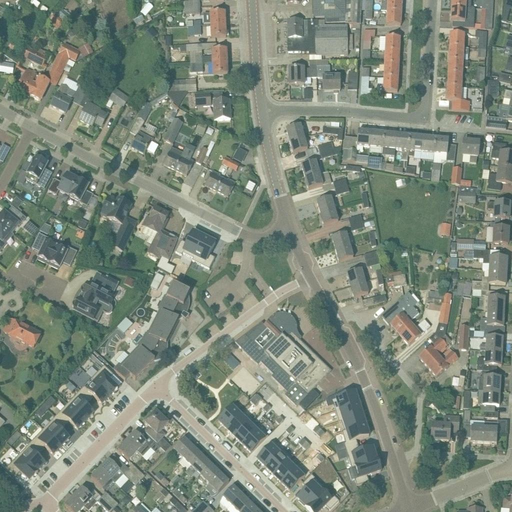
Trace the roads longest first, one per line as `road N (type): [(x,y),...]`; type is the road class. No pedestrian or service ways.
road 1 (residential): [(262,109),(420,114),(430,0)]
road 2 (residential): [(248,235),(30,126)]
road 3 (residential): [(392,459),(416,449),(416,389),(360,321),(332,317)]
road 4 (residential): [(156,385),(264,302),(315,275)]
road 5 (residential): [(286,511),(156,385)]
road 6 (residential): [(47,504),(156,385)]
road 7 (residential): [(392,459),(332,317)]
road 8 (residential): [(291,226),(262,109)]
